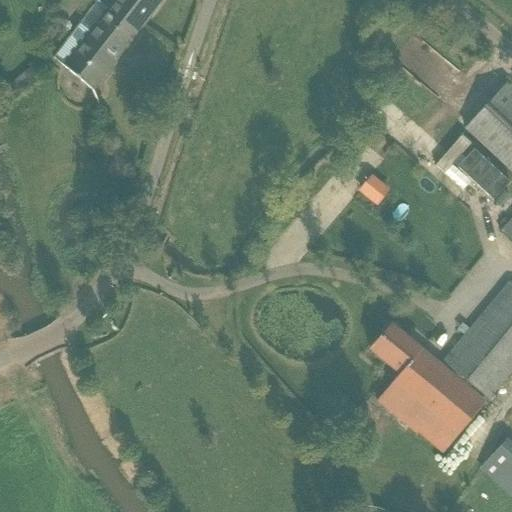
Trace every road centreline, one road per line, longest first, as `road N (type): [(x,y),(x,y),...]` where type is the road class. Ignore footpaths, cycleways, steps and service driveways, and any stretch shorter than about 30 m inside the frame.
road 1 (unclassified): [(0,364),(56,337),(122,253),(161,169),(214,0)]
road 2 (unknown): [(122,253),(148,277),(183,291),(321,273),(361,279),(438,311),(469,299),(495,270),(511,264)]
